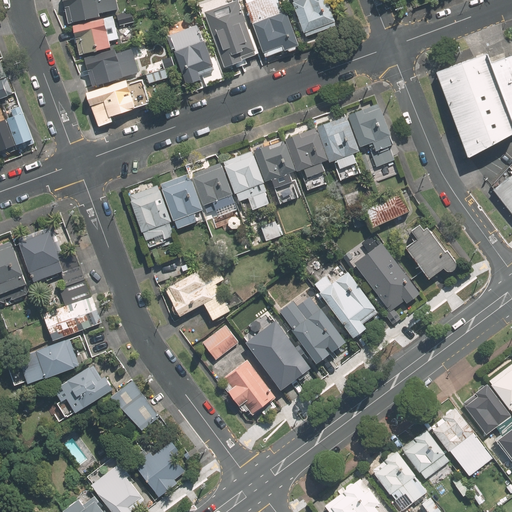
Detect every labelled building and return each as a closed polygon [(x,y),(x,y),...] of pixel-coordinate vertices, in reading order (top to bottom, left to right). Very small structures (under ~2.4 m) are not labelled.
[(100,0),(66,0),(70,21),(103,15),(100,0)] [(239,0),(228,0),(206,8),(230,72),(249,64),(246,57),(259,52),(239,0)] [(246,0),(267,55),(286,48),(288,52),(304,46),(290,9),(285,10),(281,0),(246,0)] [(332,0),(295,0),(308,34),(341,22),(332,0)] [(107,15),(76,22),(83,53),(114,46),(107,15)] [(202,23),(171,34),(184,70),(188,68),(192,80),(205,75),(202,69),(216,63),(202,23)] [(511,40),(485,50),(509,114),(511,112),(511,40)] [(120,47),(87,55),(91,74),(83,76),(85,85),(127,75),(120,47)] [(467,158),(511,132),(511,130),(485,53),(436,70),(467,158)] [(163,67),(146,73),(150,84),(167,78),(163,67)] [(8,75),(0,77),(0,96),(14,91),(8,75)] [(131,77),(87,91),(98,125),(115,120),(113,113),(139,105),(131,77)] [(9,115),(19,142),(37,135),(23,101),(6,108),(9,115)] [(381,144),(368,105),(342,114),(355,152),(381,144)] [(0,141),(3,148),(19,142),(9,115),(1,118),(0,116),(0,141)] [(346,151),(336,120),(310,129),(320,160),(346,151)] [(306,136),(280,145),(290,176),(316,167),(306,136)] [(275,146),(248,155),(259,189),(286,180),(275,146)] [(511,156),(488,175),(511,204),(511,156)] [(244,158),(214,168),(225,201),(255,191),(244,158)] [(211,170),(182,179),(193,211),(222,201),(211,170)] [(178,181),(151,190),(162,224),(190,215),(178,181)] [(162,227),(149,189),(125,197),(138,235),(162,227)] [(360,204),(368,227),(408,211),(399,189),(360,204)] [(296,234),(290,214),(261,223),(267,242),(296,234)] [(359,237),(346,216),(325,229),(339,250),(359,237)] [(422,226),(396,245),(425,284),(451,264),(422,226)] [(55,230),(24,241),(35,271),(66,260),(55,230)] [(15,242),(0,247),(0,293),(30,284),(15,242)] [(376,246),(348,267),(382,311),(410,290),(376,246)] [(222,264),(170,285),(180,310),(232,289),(222,264)] [(336,268),(309,289),(343,334),(371,313),(336,268)] [(307,299),(280,319),(314,364),(341,344),(307,299)] [(52,339),(98,325),(90,301),(45,316),(52,339)] [(265,320),(236,342),(274,391),(303,369),(265,320)] [(218,322),(194,340),(206,356),(230,338),(218,322)] [(21,353),(30,381),(81,364),(72,337),(21,353)] [(242,360),(220,376),(226,385),(221,389),(232,403),(237,399),(247,412),(269,396),(242,360)] [(511,363),(492,378),(511,403),(511,363)] [(66,387),(81,408),(112,385),(96,364),(66,387)] [(138,380),(117,396),(139,426),(160,410),(138,380)] [(511,433),(511,411),(489,381),(477,390),(479,393),(467,401),(489,432),(499,425),(507,437),(511,433)] [(457,403),(432,423),(472,473),(498,453),(457,403)] [(430,425),(403,445),(428,477),(455,457),(430,425)] [(167,440),(139,461),(160,490),(188,469),(167,440)] [(430,489),(399,447),(374,465),(405,507),(430,489)] [(123,460),(94,481),(117,511),(138,511),(133,505),(148,494),(123,460)] [(474,487),(461,473),(453,480),(466,494),(474,487)] [(363,475),(328,501),(335,511),(382,511),(378,506),(385,501),(373,486),(372,487),(363,475)] [(498,505),(511,493),(511,479),(510,477),(499,486),(497,483),(486,491),(490,496),(480,504),(486,511),(496,503),(498,505)] [(445,511),(447,511),(432,494),(422,503),(430,511),(445,511)] [(110,511),(98,496),(84,506),(76,511),(110,511)]
